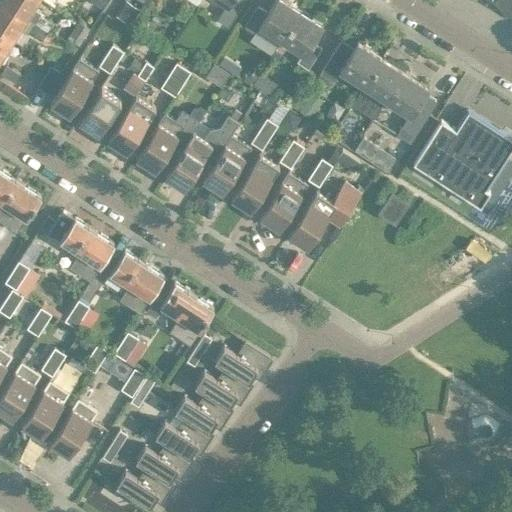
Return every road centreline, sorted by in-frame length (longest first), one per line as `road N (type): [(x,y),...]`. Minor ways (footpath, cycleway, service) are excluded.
road 1 (residential): [(315,329),(0,122)]
road 2 (residential): [(315,329),(168,511)]
road 3 (residential): [(350,341),(383,342),(511,259)]
road 4 (residential): [(511,65),(406,0)]
